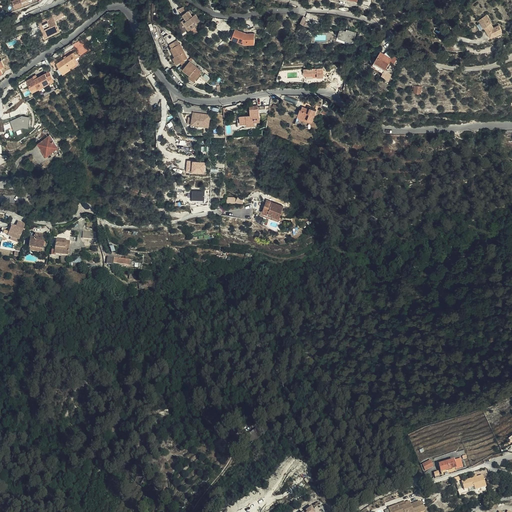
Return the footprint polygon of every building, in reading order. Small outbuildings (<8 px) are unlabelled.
[(25,5),(24,4),(24,2),(29,0),(16,0),(13,2),(16,8),(25,5)] [(179,0),(174,5),(182,14),(185,17),(184,17),(190,25),(193,21),(197,18),(196,17),(198,15),(192,8),(189,10),(180,0),(179,0)] [(37,22),(40,27),(43,25),(48,22),(50,26),(45,29),(42,31),(46,37),(61,29),(55,20),(62,17),(62,16),(65,15),(62,9),(37,22)] [(482,13),(475,18),(486,35),(498,29),(495,23),(489,26),(485,21),(487,20),(482,13)] [(185,17),(182,14),(180,16),(189,26),(190,25),(184,17),(185,17)] [(301,22),(310,26),(313,20),(304,15),(301,22)] [(227,31),(241,39),(254,38),(253,27),(245,28),(234,22),(232,26),(230,25),(227,31)] [(339,25),(337,31),(353,37),(356,28),(346,26),(346,27),(339,25)] [(353,37),(337,31),(336,36),(351,41),(353,37)] [(171,47),(176,56),(179,54),(182,60),(189,55),(181,42),(171,47)] [(372,62),(385,67),(390,56),(377,50),(372,62)] [(58,69),(76,59),(71,51),(54,61),(58,69)] [(184,67),(191,73),(192,72),(198,78),(204,71),(191,59),(184,67)] [(371,66),(383,71),(385,67),(372,62),(371,66)] [(324,73),(323,64),(304,65),(304,73),(317,72),(317,74),(324,73)] [(31,74),(24,78),(27,83),(29,86),(35,83),(36,85),(48,79),(47,77),(51,75),(47,68),(32,76),(31,74)] [(251,104),(251,110),(236,112),(237,118),(244,117),(244,120),(252,119),(252,116),(257,115),(255,103),(251,104)] [(307,116),(312,118),(316,107),(309,105),(309,107),(301,105),(300,107),(299,107),(297,112),(308,115),(307,116)] [(194,113),(193,119),(193,123),(201,124),(201,125),(210,126),(211,114),(194,113)] [(30,128),(30,117),(13,117),(13,128),(30,128)] [(39,142),(48,154),(55,149),(54,144),(50,134),(39,142)] [(207,171),(207,160),(193,160),(193,171),(207,171)] [(126,182),(133,185),(135,180),(128,177),(126,182)] [(301,183),(307,189),(310,185),(304,179),(301,183)] [(204,191),(193,190),(193,198),(204,198),(204,191)] [(269,214),(276,216),(280,204),(263,199),(259,212),(269,215),(269,214)] [(8,236),(16,240),(23,225),(15,221),(13,226),(10,225),(6,235),(8,236)] [(96,239),(97,232),(84,230),(83,237),(96,239)] [(31,235),(29,247),(38,248),(38,250),(43,251),(43,247),(44,242),(45,234),(35,232),(35,236),(31,235)] [(69,241),(65,241),(59,240),(56,240),(54,250),(52,249),(51,255),(55,256),(55,254),(68,255),(69,241)] [(254,429),(243,438),(249,445),(260,436),(254,429)] [(441,473),(463,465),(461,458),(438,465),(441,473)] [(426,470),(434,466),(430,460),(422,464),(426,470)] [(484,475),(462,481),(464,489),(475,487),(476,490),(487,487),(484,475)] [(399,507),(397,504),(389,508),(390,511),(419,511),(426,509),(424,504),(421,505),(419,501),(411,504),(409,501),(405,502),(406,504),(399,507)]
